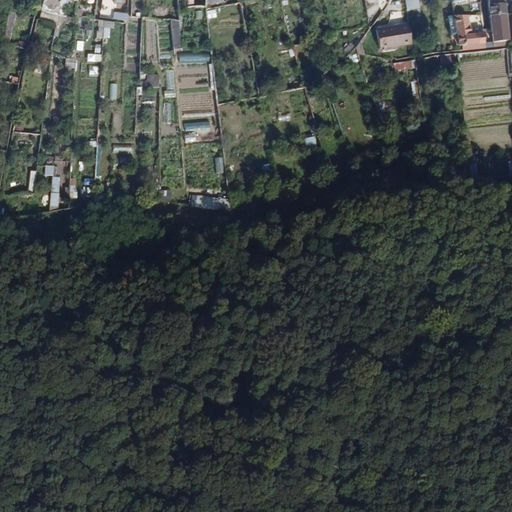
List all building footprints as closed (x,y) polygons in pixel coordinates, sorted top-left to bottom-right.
[(59,0),(43,0),(42,5),(47,6),(48,9),(54,10),(54,13),(58,13),(59,0)] [(418,8),(416,0),(404,0),(406,10),(418,8)] [(487,0),(489,16),(505,14),(504,2),(502,0),(487,0)] [(419,15),(418,8),(406,10),(407,17),(419,15)] [(207,11),(208,18),(216,17),(215,9),(207,11)] [(2,43),(9,45),(14,13),(10,11),(2,43)] [(492,42),(508,41),(505,14),(489,16),(490,28),(492,42)] [(469,33),(466,15),(453,15),(447,16),(450,36),(457,35),(458,45),(461,46),(461,51),(484,48),(483,34),(472,34),(472,33),(469,33)] [(103,20),(103,28),(113,29),(114,21),(103,20)] [(178,20),(171,20),(174,49),(180,49),(178,20)] [(411,44),(408,24),(375,30),(379,49),(411,44)] [(355,47),(357,54),(363,55),(359,41),(355,47)] [(349,54),(355,47),(350,43),(344,50),(349,54)] [(49,62),(50,56),(40,53),(38,58),(49,62)] [(180,54),(180,63),(211,63),(210,54),(180,54)] [(77,59),(67,58),(67,66),(76,67),(77,59)] [(413,105),(422,103),(414,60),(393,64),(394,70),(409,68),(414,94),(412,95),(413,105)] [(175,70),(165,70),(165,97),(176,97),(175,70)] [(147,75),(147,84),(159,84),(158,75),(147,75)] [(210,121),(185,124),(185,132),(211,129),(210,121)] [(113,145),(113,153),(133,154),(133,145),(113,145)] [(217,173),(225,172),(223,156),(215,157),(217,173)] [(91,188),(80,187),(79,198),(90,198),(91,188)] [(158,190),(158,202),(170,201),(171,191),(158,190)] [(58,193),(51,193),(50,206),(57,206),(58,193)] [(94,194),(95,203),(107,203),(107,193),(94,194)] [(135,203),(155,202),(155,193),(141,194),(141,196),(134,196),(135,203)] [(314,206),(337,200),(335,193),(312,199),(314,206)] [(228,211),(228,199),(189,194),(189,206),(228,211)] [(243,225),(250,223),(248,215),(240,217),(243,225)]
